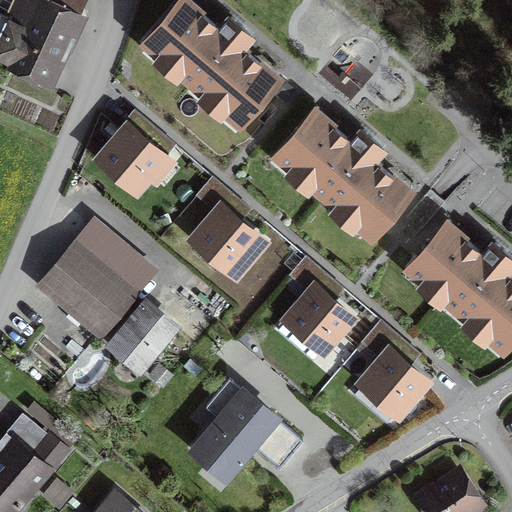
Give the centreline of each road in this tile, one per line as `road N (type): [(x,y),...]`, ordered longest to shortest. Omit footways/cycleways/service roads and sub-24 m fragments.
road 1 (residential): [(0,302),(100,80),(126,0)]
road 2 (tertiary): [(303,511),(469,408)]
